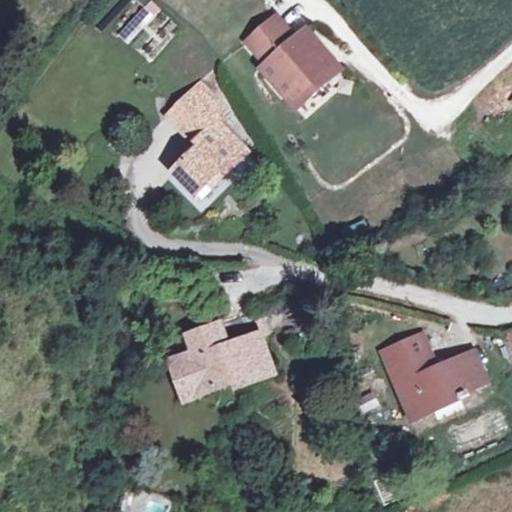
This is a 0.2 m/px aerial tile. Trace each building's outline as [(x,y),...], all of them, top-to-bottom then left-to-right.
[(126,0),(106,31),(150,60),(166,36),(149,25),(156,14),(134,0),(126,0)] [(268,65),(263,69),(285,96),(312,98),(329,83),(324,77),(338,65),(317,41),(308,48),(299,38),(297,40),(278,17),(248,43),(268,65)] [(317,41),(308,31),(299,38),(308,48),(317,41)] [(343,72),(338,65),(324,77),(329,83),(343,72)] [(168,117),(181,131),(215,98),(216,97),(202,83),(168,117)] [(297,110),(312,98),(285,96),(297,110)] [(198,148),(185,162),(174,173),(197,196),(222,170),(226,174),(228,172),(237,181),(245,181),(256,170),(256,161),(247,153),(248,152),(218,121),(227,111),(215,98),(181,131),(194,143),(198,148)] [(198,148),(194,143),(180,157),(185,162),(198,148)] [(183,359),(197,396),(237,382),(239,387),(274,375),(253,315),(191,338),(197,353),(183,359)] [(413,421),(434,411),(432,408),(487,383),(474,353),(437,369),(423,335),(384,353),(413,421)] [(197,396),(183,359),(171,363),(184,401),(197,396)]
